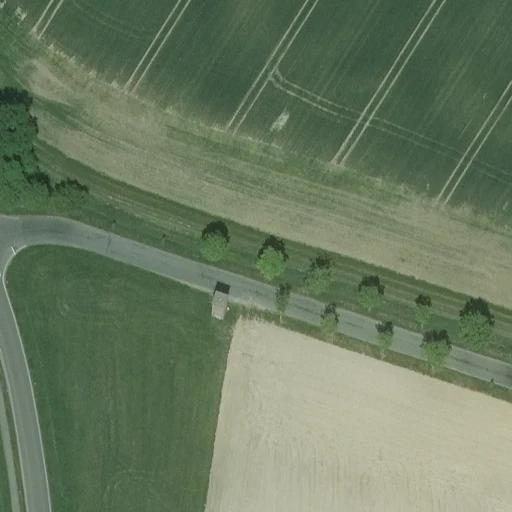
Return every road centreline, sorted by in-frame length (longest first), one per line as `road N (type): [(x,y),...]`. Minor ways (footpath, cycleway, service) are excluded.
road 1 (residential): [(0,236),(69,233),(511,381)]
road 2 (tertiary): [(39,511),(0,321)]
